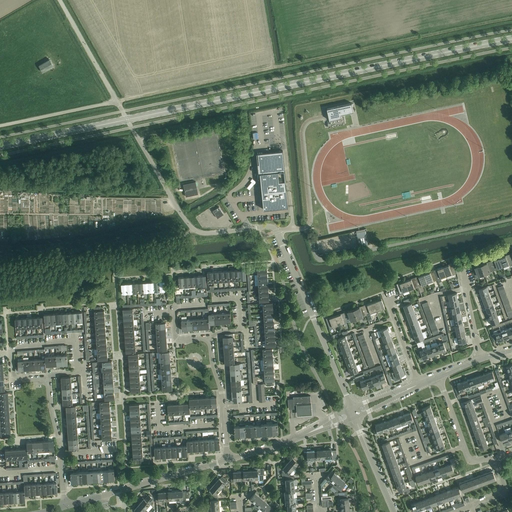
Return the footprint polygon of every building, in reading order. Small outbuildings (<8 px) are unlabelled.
[(43,72),(54,66),(50,59),(39,65),(43,72)] [(351,103),(327,108),(330,123),(327,124),(328,128),(345,124),(344,120),(343,120),(341,114),(353,111),(351,103)] [(285,182),(286,182),(283,150),(258,153),(259,163),(257,163),(259,176),(260,176),(263,209),(288,207),(285,182)] [(183,184),(186,196),(198,194),(195,181),(183,184)] [(217,218),(224,214),(219,206),(213,211),(217,218)] [(364,230),(356,232),(357,238),(358,238),(366,236),(365,230),(364,230)] [(503,267),(511,263),(509,254),(499,258),(503,267)] [(493,270),(503,267),(499,258),(490,261),(493,270)] [(484,273),(493,270),(490,261),(480,265),(484,273)] [(455,274),(451,263),(451,264),(443,267),(446,276),(455,273),(455,274)] [(261,268),(261,265),(254,265),(255,269),(257,269),(257,274),(267,274),(267,268),(261,268)] [(484,273),(480,265),(472,268),(472,267),(476,278),(475,277),(484,273)] [(442,281),(441,278),(446,276),(443,267),(433,271),(437,279),(438,282),(442,281)] [(427,283),(437,279),(433,271),(424,274),(427,283)] [(420,292),(424,291),(422,285),(427,283),(424,274),(415,277),(418,286),(420,292)] [(184,286),(184,277),(178,277),(178,279),(175,280),(175,286),(179,286),(179,287),(184,286)] [(409,290),(418,286),(415,277),(405,281),(409,290)] [(409,290),(405,281),(397,284),(396,283),(400,294),(400,293),(409,290)] [(481,295),(489,292),(487,286),(479,289),(481,295)] [(483,301),(491,298),(489,292),(481,295),(483,301)] [(385,309),(381,298),(381,299),(372,302),(375,311),(384,308),(385,309)] [(485,307),(493,304),(491,298),(483,301),(485,307)] [(450,307),(459,305),(457,299),(449,301),(450,307)] [(372,318),(370,313),(375,311),(372,302),(363,306),(366,314),(368,320),(372,318)] [(405,312),(413,309),(411,303),(403,306),(405,312)] [(487,313),(495,310),(493,304),(485,307),(487,313)] [(100,310),(100,306),(94,307),(94,311),(95,316),(104,316),(104,310),(100,310)] [(356,318),(366,314),(363,306),(353,309),(356,318)] [(347,321),(356,318),(353,309),(344,313),(347,321)] [(407,317),(415,314),(413,309),(405,312),(407,317)] [(489,318),(497,315),(495,310),(487,313),(489,318)] [(338,325),(347,321),(344,313),(334,316),(338,325)] [(409,323),(418,320),(415,314),(407,317),(409,323)] [(491,324),(497,322),(499,321),(497,315),(489,318),(491,324)] [(338,325),(334,316),(326,319),(326,318),(330,329),(330,328),(338,325)] [(454,325),(463,323),(461,317),(453,319),(454,325)] [(412,329),(420,326),(418,320),(409,323),(412,329)] [(414,335),(422,332),(420,326),(412,329),(414,335)] [(381,336),(389,333),(387,327),(379,330),(381,336)] [(501,331),(500,328),(499,329),(503,340),(509,337),(506,329),(501,331)] [(503,340),(499,329),(497,329),(498,332),(495,333),(491,335),(493,340),(497,339),(498,342),(503,340)] [(416,341),(424,338),(422,332),(414,335),(416,341)] [(223,342),(233,342),(232,336),(233,336),(233,333),(225,334),(225,336),(223,337),(223,342)] [(383,342),(392,339),(389,333),(381,336),(383,342)] [(340,345),(348,342),(345,336),(337,339),(340,345)] [(386,348),(394,345),(392,339),(383,342),(386,348)] [(426,348),(423,343),(423,340),(417,343),(418,347),(421,346),(423,349),(419,351),(422,359),(428,356),(426,348)] [(446,341),(437,344),(440,352),(446,350),(445,348),(449,347),(446,341)] [(342,351),(350,348),(348,342),(340,345),(342,351)] [(434,354),(440,352),(437,344),(431,346),(434,354)] [(388,354),(396,351),(394,345),(386,348),(388,354)] [(428,356),(434,354),(431,346),(426,348),(428,356)] [(344,357),(352,354),(350,348),(342,351),(344,357)] [(390,359),(398,356),(396,351),(388,354),(390,359)] [(346,362),(354,359),(352,354),(344,357),(346,362)] [(392,365),(400,362),(398,356),(390,359),(392,365)] [(348,368),(356,365),(354,359),(346,362),(348,368)] [(394,371),(402,368),(400,362),(392,365),(394,371)] [(350,374),(357,371),(358,371),(356,365),(348,368),(350,374)] [(403,368),(402,368),(394,371),(391,372),(395,380),(401,378),(400,376),(404,374),(404,372),(405,371),(403,368)] [(486,373),(489,381),(495,379),(492,371),(486,373)] [(380,383),(386,381),(383,372),(377,375),(380,383)] [(486,373),(480,375),(483,383),(483,385),(489,383),(489,381),(486,373)] [(274,380),(274,375),(264,375),(264,381),(265,381),(265,385),(274,385),(274,381),(275,381),(275,380),(274,380)] [(374,385),(380,383),(377,375),(371,377),(374,385)] [(477,385),(483,383),(480,375),(474,377),(477,385)] [(368,387),(374,385),(371,377),(365,379),(368,387)] [(471,388),(477,385),(474,377),(468,379),(471,388)] [(368,387),(365,379),(360,381),(359,379),(356,381),(359,388),(362,387),(363,389),(368,387)] [(462,381),(465,390),(471,388),(468,379),(462,381)] [(457,395),(461,394),(460,392),(465,390),(462,381),(457,383),(458,386),(454,387),(457,395)] [(310,395),(304,396),(298,396),(293,396),(293,398),(288,399),(288,408),(294,408),(294,404),(295,404),(311,403),(310,395)] [(465,408),(473,405),(471,399),(463,402),(465,408)] [(311,415),(311,403),(295,404),(295,416),(311,415)] [(424,414),(432,411),(430,405),(422,408),(423,412),(417,414),(415,408),(411,410),(414,418),(416,417),(424,414)] [(468,414),(475,411),(473,405),(465,408),(468,414)] [(426,420),(434,417),(432,411),(424,414),(426,420)] [(470,420),(477,417),(475,411),(468,414),(470,420)] [(407,422),(408,422),(413,420),(410,412),(404,414),(407,422)] [(401,425),(407,422),(404,414),(399,416),(401,425)] [(396,427),(401,425),(399,416),(393,418),(396,427)] [(428,426),(436,423),(434,417),(426,420),(428,426)] [(472,426),(479,423),(477,417),(470,420),(472,426)] [(390,429),(396,427),(393,418),(387,420),(390,429)] [(384,431),(390,429),(387,420),(381,423),(384,431)] [(375,435),(378,433),(384,431),(381,423),(375,425),(376,428),(373,429),(375,435)] [(430,432),(438,429),(436,423),(428,426),(430,432)] [(474,431),(481,429),(479,423),(472,426),(474,431)] [(234,426),(234,424),(230,425),(231,432),(234,432),(235,436),(240,435),(240,426),(234,426)] [(432,437),(440,435),(438,429),(430,432),(432,437)] [(476,437),(484,434),(481,429),(474,431),(476,437)] [(502,442),(508,440),(505,432),(499,435),(502,442)] [(478,443),(486,440),(484,434),(476,437),(478,443)] [(434,444),(443,441),(440,435),(432,437),(434,444)] [(480,449),(488,446),(486,440),(478,443),(480,449)] [(384,450),(392,447),(389,441),(382,444),(384,450)] [(432,448),(433,450),(445,446),(443,441),(434,444),(436,447),(432,448)] [(331,450),(331,447),(327,447),(328,449),(324,449),(325,458),(325,461),(331,460),(331,459),(337,459),(336,450),(331,450)] [(386,456),(394,453),(392,447),(384,450),(386,456)] [(320,450),(320,448),(317,448),(317,451),(314,451),(315,459),(314,459),(315,460),(318,460),(318,459),(325,458),(324,449),(320,450)] [(310,450),(310,449),(307,449),(307,452),(304,452),(305,461),(308,461),(308,459),(314,459),(315,459),(314,451),(314,450),(310,450)] [(388,461),(396,459),(394,453),(386,456),(388,461)] [(302,461),(299,459),(295,455),(293,458),(291,456),(289,458),(290,460),(287,462),(294,468),(294,467),(298,463),(299,464),(302,461)] [(390,467),(398,465),(396,459),(388,461),(390,467)] [(293,474),(296,471),(296,470),(294,468),(287,462),(285,465),(284,464),(282,466),(284,468),(282,471),(289,476),(291,474),(291,475),(293,474)] [(457,468),(455,462),(451,464),(445,466),(448,473),(454,471),(453,469),(457,468)] [(392,473),(400,471),(398,465),(390,467),(392,473)] [(442,476),(448,473),(445,466),(439,468),(442,476)] [(257,471),(257,468),(254,468),(254,470),(250,470),(251,479),(258,478),(258,481),(264,481),(263,474),(261,474),(261,471),(257,471)] [(436,478),(442,476),(439,468),(433,470),(436,478)] [(73,472),(73,469),(67,470),(68,479),(71,479),(71,482),(72,482),(77,482),(76,472),(73,472)] [(237,471),(237,469),(233,470),(233,473),(230,473),(231,478),(231,482),(234,482),(234,480),(241,480),(241,472),(240,471),(237,471)] [(247,470),(247,469),(243,469),(243,472),(241,472),(241,480),(241,481),(244,481),(244,479),(251,479),(250,470),(247,470)] [(430,480),(436,478),(433,470),(427,472),(430,480)] [(496,479),(492,470),(489,471),(490,473),(486,474),(486,472),(486,473),(489,481),(489,482),(493,480),(493,479),(495,479),(496,479)] [(337,474),(338,473),(335,471),(333,473),(331,471),(325,478),(327,480),(329,479),(334,483),(339,477),(337,474)] [(395,479),(402,476),(400,471),(392,473),(395,479)] [(424,482),(430,480),(427,472),(422,474),(424,482)] [(489,481),(486,473),(483,474),(484,475),(480,476),(480,475),(479,475),(482,483),(483,484),(487,482),(486,482),(489,481)] [(418,484),(424,482),(422,474),(415,476),(418,484)] [(482,483),(479,475),(477,476),(477,477),(474,478),(473,477),(472,477),(475,486),(476,486),(480,485),(480,484),(482,483)] [(226,480),(222,476),(220,478),(218,477),(215,479),(217,480),(215,483),(221,488),(225,484),(226,485),(228,482),(226,480)] [(397,485),(404,482),(402,476),(395,479),(397,485)] [(339,477),(334,483),(332,486),(337,490),(338,489),(340,491),(346,484),(344,482),(346,480),(343,478),(342,479),(339,477)] [(475,486),(472,477),(470,478),(471,480),(468,481),(467,479),(466,480),(469,488),(470,488),(470,489),(474,487),(474,486),(475,486)] [(469,488),(466,480),(464,480),(465,482),(461,483),(461,482),(459,482),(462,491),(464,491),(468,489),(467,489),(469,488)] [(406,488),(404,482),(397,485),(399,491),(403,489),(404,493),(410,491),(408,487),(406,488)] [(221,488),(215,483),(212,486),(211,484),(208,487),(211,489),(209,491),(215,497),(217,495),(216,494),(221,488)] [(455,497),(456,496),(461,495),(458,487),(452,489),(455,497)] [(182,491),(182,488),(179,489),(179,490),(175,491),(176,499),(178,499),(183,499),(183,500),(186,500),(186,498),(189,497),(189,491),(182,491)] [(172,491),(172,489),(168,489),(168,492),(165,493),(166,500),(166,502),(169,501),(169,503),(176,502),(176,499),(175,491),(172,491)] [(449,499),(455,497),(452,489),(447,491),(449,499)] [(162,492),(162,490),(158,490),(158,493),(155,493),(156,498),(156,502),(159,502),(159,501),(166,500),(165,493),(165,491),(162,492)] [(255,503),(260,497),(258,494),(259,493),(256,491),(250,499),(255,503)] [(443,501),(449,499),(447,491),(440,494),(443,501)] [(139,503),(146,509),(150,504),(151,505),(153,502),(151,501),(154,498),(149,494),(145,499),(142,497),(140,500),(142,501),(139,503)] [(438,503),(443,501),(440,494),(435,496),(438,503)] [(260,508),(265,501),(263,499),(264,498),(262,495),(260,497),(255,503),(260,508)] [(347,498),(347,495),(338,495),(339,498),(340,498),(341,505),(349,505),(349,501),(351,501),(350,497),(347,498)] [(432,505),(438,503),(435,496),(429,498),(432,505)] [(426,508),(432,505),(429,498),(423,500),(426,508)] [(420,510),(426,508),(423,500),(417,502),(420,510)] [(268,504),(265,501),(260,508),(265,511),(266,511),(269,511),(272,509),(269,508),(272,504),(269,502),(268,504)] [(414,511),(419,510),(420,510),(417,502),(411,504),(414,511)] [(143,511),(146,509),(139,503),(137,506),(135,505),(133,508),(135,510),(133,511),(143,511)]
